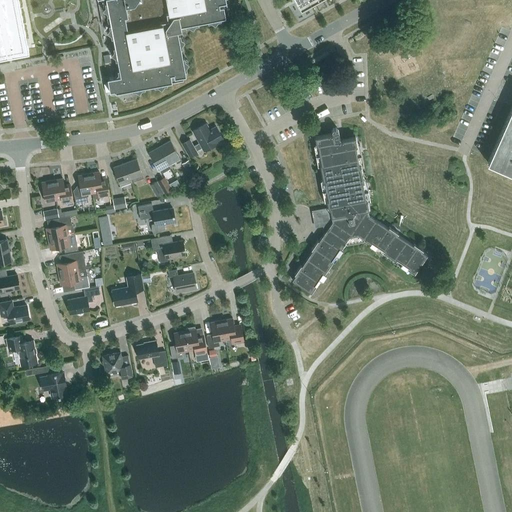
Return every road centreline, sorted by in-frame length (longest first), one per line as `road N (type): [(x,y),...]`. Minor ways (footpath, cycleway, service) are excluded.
road 1 (residential): [(221,292),(264,267),(275,244),(269,183),(223,89)]
road 2 (residential): [(19,145),(40,286),(60,331),(83,343)]
road 3 (tertiary): [(19,145),(139,130),(223,89)]
road 4 (residential): [(83,343),(221,292)]
